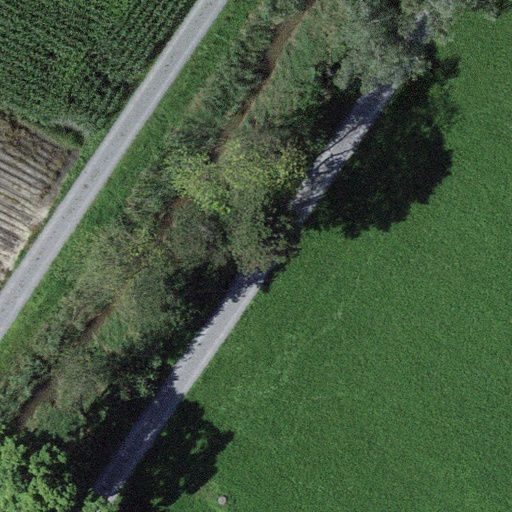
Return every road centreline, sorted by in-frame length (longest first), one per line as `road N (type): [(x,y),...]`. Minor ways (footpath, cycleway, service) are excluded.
road 1 (track): [(450,0),(97,511)]
road 2 (track): [(220,0),(0,327)]
